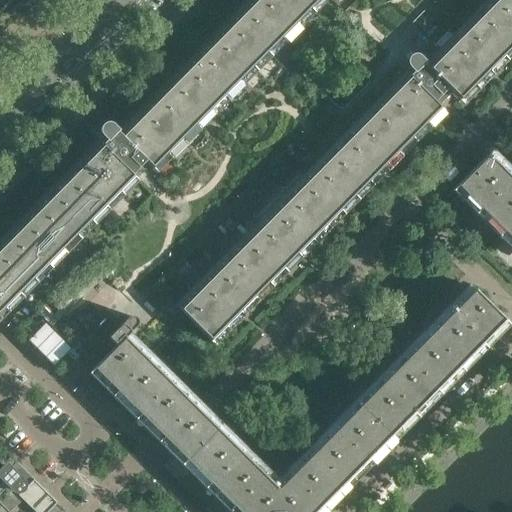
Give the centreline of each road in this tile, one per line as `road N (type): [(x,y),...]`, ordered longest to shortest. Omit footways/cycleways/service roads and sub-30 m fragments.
road 1 (residential): [(0,395),(70,467),(100,435),(0,339)]
road 2 (secondary): [(0,153),(145,0)]
road 3 (secondary): [(105,0),(0,108)]
